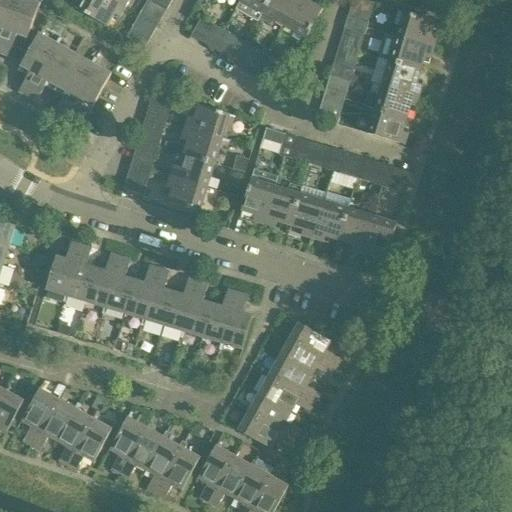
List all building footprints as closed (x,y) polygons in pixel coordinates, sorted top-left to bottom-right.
[(0,0),(0,54),(1,55),(21,0),(0,0)] [(29,40),(42,5),(29,0),(21,0),(1,55),(10,58),(18,36),(29,40)] [(111,28),(123,6),(113,0),(87,0),(81,12),(111,28)] [(169,11),(175,0),(163,0),(160,6),(169,11)] [(266,16),(274,0),(245,0),(243,3),(240,1),(235,10),(257,22),(262,13),(266,16)] [(287,27),(302,0),(274,0),(266,16),(287,27)] [(309,40),(325,11),(305,0),(302,0),(287,27),(309,40)] [(431,47),(438,24),(405,14),(398,38),(431,47)] [(357,32),(361,20),(350,16),(346,29),(357,32)] [(367,35),(371,22),(361,20),(357,32),(367,35)] [(227,45),(232,35),(221,28),(215,39),(227,45)] [(149,49),(153,42),(134,31),(129,39),(149,49)] [(33,74),(51,41),(40,35),(22,68),(31,73),(33,74)] [(424,72),(431,47),(398,38),(391,62),(424,72)] [(221,54),(227,45),(215,39),(210,48),(221,54)] [(32,99),(61,47),(51,41),(33,74),(31,73),(20,93),(32,99)] [(53,85),(71,52),(61,47),(32,99),(37,103),(49,82),(53,85)] [(63,90),(81,58),(71,52),(53,85),(63,90)] [(271,69),(276,60),(265,53),(260,62),(271,69)] [(62,117),(92,64),(81,58),(63,90),(67,92),(55,113),(62,117)] [(265,79),(271,69),(260,62),(254,72),(265,79)] [(416,96),(424,72),(391,62),(384,86),(416,96)] [(73,122),(84,102),(102,69),(92,64),(62,117),(73,122)] [(342,82),(346,68),(335,65),(331,78),(342,82)] [(352,84),(356,71),(346,68),(342,82),(352,84)] [(94,108),(112,75),(102,69),(84,102),(94,108)] [(409,120),(416,96),(384,86),(377,110),(409,120)] [(174,109),(177,101),(155,94),(153,103),(174,109)] [(225,142),(232,117),(201,108),(193,133),(225,142)] [(402,145),(409,120),(377,110),(369,136),(402,145)] [(340,127),(340,126),(342,118),(322,112),(319,120),(340,127)] [(217,167),(225,142),(193,133),(186,157),(217,167)] [(150,152),(154,139),(143,136),(139,149),(150,152)] [(296,149),(299,139),(287,136),(284,146),(296,149)] [(160,155),(164,142),(154,139),(150,152),(160,155)] [(293,160),(296,149),(284,146),(280,157),(293,160)] [(345,165),(348,154),(336,151),(332,161),(345,165)] [(210,190),(217,167),(186,157),(178,180),(210,190)] [(238,158),(235,170),(246,173),(250,162),(238,158)] [(342,175),(345,165),(332,161),(329,171),(342,175)] [(393,179),(396,168),(384,164),(380,175),(393,179)] [(269,221),(278,189),(275,188),(279,177),(257,170),(253,181),(244,213),(269,221)] [(390,189),(393,179),(380,175),(377,186),(390,189)] [(202,215),(210,190),(178,180),(171,206),(202,215)] [(147,198),(149,190),(128,183),(126,192),(147,198)] [(293,228),(303,196),(278,189),(269,221),(293,228)] [(317,235),(327,203),(303,196),(293,228),(317,235)] [(341,243),(351,211),(327,203),(317,235),(341,243)] [(365,250),(375,218),(351,211),(341,243),(365,250)] [(390,257),(399,225),(375,218),(365,250),(390,257)] [(16,227),(0,221),(0,243),(10,247),(16,227)] [(0,264),(4,266),(10,247),(0,243),(0,264)] [(68,297),(84,246),(74,243),(69,260),(58,257),(48,291),(68,297)] [(88,303),(98,268),(88,266),(93,249),(84,246),(68,297),(88,303)] [(107,309),(123,257),(113,254),(108,271),(98,268),(88,303),(107,309)] [(45,267),(48,258),(38,255),(35,264),(45,267)] [(127,315),(137,280),(127,277),(133,260),(123,257),(107,309),(127,315)] [(146,321),(162,268),(152,265),(147,283),(137,280),(127,315),(146,321)] [(166,326),(176,292),(167,289),(172,271),(162,268),(146,321),(166,326)] [(185,332),(201,280),(191,277),(186,295),(176,292),(166,326),(185,332)] [(204,338),(215,304),(205,301),(211,283),(201,280),(185,332),(204,338)] [(224,344),(240,292),(230,289),(224,307),(215,304),(204,338),(224,344)] [(244,350),(255,316),(245,313),(250,295),(240,292),(224,344),(244,350)] [(337,368),(342,359),(328,351),(333,341),(301,323),(291,342),(337,368)] [(60,325),(58,333),(70,336),(72,328),(60,325)] [(332,377),(337,368),(291,342),(281,359),(313,378),(318,369),(332,377)] [(124,343),(121,353),(132,356),(135,347),(124,343)] [(317,403),(321,395),(308,388),(313,378),(281,359),(271,377),(317,403)] [(312,413),(317,403),(271,377),(261,395),(293,413),(298,405),(312,413)] [(60,397),(65,387),(59,384),(54,393),(60,397)] [(34,447),(60,400),(42,389),(23,422),(33,427),(25,442),(34,447)] [(0,430),(7,435),(25,402),(7,392),(0,404),(0,430)] [(297,439),(302,430),(288,422),(293,413),(261,395),(251,413),(297,439)] [(59,442),(77,410),(60,400),(34,447),(42,452),(51,437),(59,442)] [(68,466),(95,420),(77,410),(59,442),(68,447),(60,462),(68,466)] [(292,448),(297,439),(251,413),(240,431),(272,449),(277,440),(292,448)] [(122,475),(148,428),(130,419),(112,451),(122,456),(114,470),(122,475)] [(96,463),(114,431),(95,420),(68,466),(78,471),(86,457),(96,463)] [(148,470),(165,438),(148,428),(122,475),(131,480),(139,465),(148,470)] [(149,490),(157,495),(183,448),(165,438),(148,470),(157,476),(149,490)] [(210,504),(236,457),(218,447),(200,480),(209,485),(201,499),(210,504)] [(157,495),(166,500),(175,485),(184,490),(202,459),(183,448),(157,495)] [(235,499),(253,466),(236,457),(210,504),(219,509),(227,494),(235,499)] [(274,469),(257,459),(253,466),(235,499),(245,504),(239,511),(251,511),(271,477),(270,476),(274,469)] [(276,511),(290,487),(271,477),(251,511),(276,511)]
